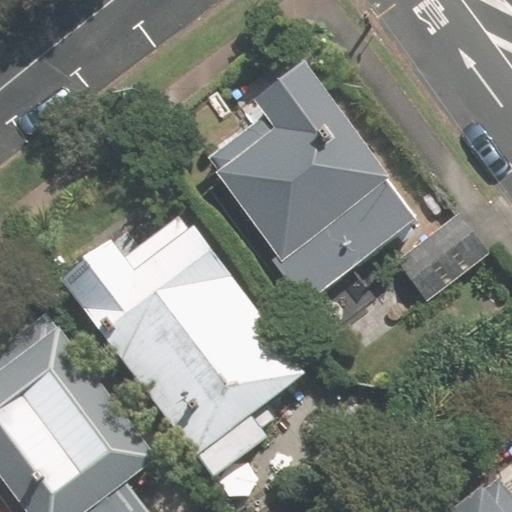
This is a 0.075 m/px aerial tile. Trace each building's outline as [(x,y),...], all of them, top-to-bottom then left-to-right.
[(311,298),(443,202),(335,54),(285,90),(294,104),(224,155),(294,252),(284,260),(311,298)] [(135,219),(77,257),(224,474),(285,433),(269,410),(324,373),(254,270),(270,259),(226,194),(152,244),(135,219)] [(482,258),(453,217),(382,268),(411,308),(482,258)] [(8,333),(0,338),(0,448),(46,511),(161,511),(135,476),(165,454),(95,357),(107,348),(72,299),(13,341),(8,333)] [(353,423),(316,452),(353,499),(390,470),(353,423)] [(511,511),(511,468),(455,511),(511,511)] [(0,511),(23,511),(0,480),(0,511)]
